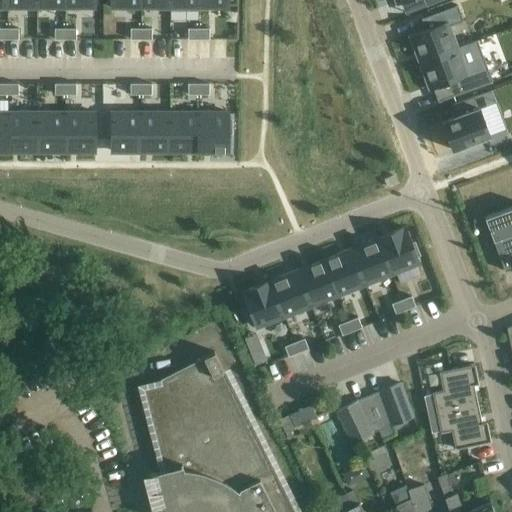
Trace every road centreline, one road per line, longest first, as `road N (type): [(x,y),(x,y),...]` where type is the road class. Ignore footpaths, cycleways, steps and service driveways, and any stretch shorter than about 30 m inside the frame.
road 1 (residential): [(427,191),(217,270),(0,209)]
road 2 (residential): [(511,464),(485,342),(427,191)]
road 3 (residential): [(0,71),(233,71)]
road 4 (residential): [(427,191),(352,0)]
